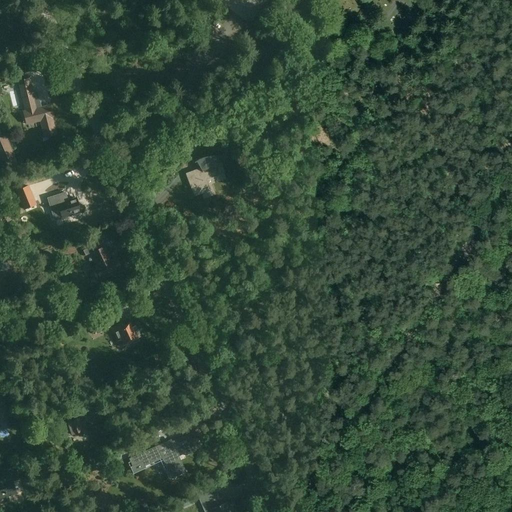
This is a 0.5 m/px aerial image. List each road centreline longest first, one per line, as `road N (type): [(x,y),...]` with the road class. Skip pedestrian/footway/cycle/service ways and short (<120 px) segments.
road 1 (unclassified): [(270,511),(40,0)]
road 2 (track): [(287,511),(511,173)]
